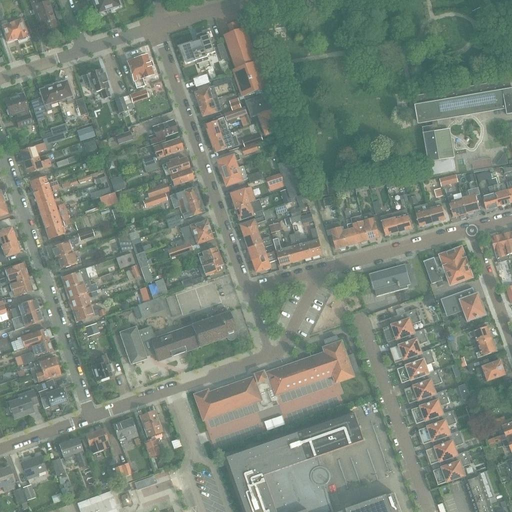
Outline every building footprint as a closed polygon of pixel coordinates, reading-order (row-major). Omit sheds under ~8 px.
[(50,31),(60,28),(57,20),(55,21),(48,0),(41,3),(40,0),(32,0),(31,1),(38,22),(40,21),(43,31),(49,29),(50,31)] [(117,6),(119,6),(116,0),(92,0),(97,13),(110,9),(112,9),(117,8),(117,6)] [(480,8),(478,9),(473,12),(477,20),(484,17),(480,8)] [(18,40),(26,37),(20,19),(2,26),(7,42),(17,39),(18,40)] [(231,33),(224,35),(235,69),(233,70),(240,93),(242,97),(244,96),(244,98),(251,117),(258,115),(266,136),(286,128),(279,108),(281,107),(275,91),(271,92),(270,88),(260,60),(258,61),(246,28),(239,30),(237,23),(229,26),(231,33)] [(196,41),(204,66),(209,65),(208,60),(209,60),(207,55),(215,52),(212,41),(214,40),(211,31),(207,33),(207,35),(201,37),(201,39),(196,41)] [(204,66),(196,41),(182,46),(188,63),(196,61),(197,64),(198,64),(200,68),(204,66)] [(223,43),(217,45),(222,61),(226,59),(228,58),(223,43)] [(142,78),(153,74),(146,55),(133,59),(134,60),(127,62),(136,89),(145,86),(142,78)] [(101,68),(85,73),(86,74),(82,76),(85,84),(89,82),(92,94),(100,91),(103,99),(110,97),(106,86),(107,86),(101,68)] [(206,75),(193,79),(196,87),(209,82),(206,75)] [(213,86),(194,92),(199,104),(217,98),(214,88),(233,82),(230,76),(212,82),(213,86)] [(511,88),(511,80),(414,97),(415,104),(418,123),(432,120),(433,125),(422,127),(424,134),(429,163),(430,162),(432,176),(456,171),(453,158),(448,129),(444,130),(438,126),(437,119),(506,108),(507,116),(511,114),(511,88)] [(52,84),(58,102),(66,100),(68,105),(73,103),(66,82),(61,83),(61,81),(52,84)] [(41,97),(30,101),(37,121),(44,119),(42,113),(52,110),(50,105),(58,102),(52,84),(43,87),(44,89),(39,91),(41,97)] [(129,94),(132,104),(148,98),(145,89),(129,94)] [(18,128),(32,123),(23,94),(4,100),(10,117),(16,115),(17,117),(15,118),(18,128)] [(127,111),(123,97),(114,99),(119,113),(127,111)] [(88,114),(83,98),(75,101),(80,116),(88,114)] [(213,99),(199,104),(203,117),(222,110),(217,98),(213,99)] [(230,104),(232,111),(234,110),(241,108),(239,101),(230,104)] [(226,113),(225,114),(227,121),(237,118),(247,114),(245,107),(241,108),(234,110),(232,111),(226,113)] [(223,119),(206,125),(210,139),(223,134),(228,133),(225,124),(223,119)] [(172,121),(152,127),(154,135),(148,137),(151,145),(165,140),(164,137),(176,132),(172,121)] [(64,124),(56,127),(58,134),(66,131),(64,124)] [(81,130),(84,140),(95,137),(92,127),(81,130)] [(118,144),(131,140),(128,132),(115,137),(118,144)] [(55,136),(52,137),(54,142),(64,139),(62,133),(55,136)] [(223,134),(210,139),(215,153),(238,145),(235,137),(225,140),(223,134)] [(258,136),(243,141),(245,147),(261,142),(263,141),(261,135),(258,136)] [(178,138),(161,144),(152,147),(156,159),(165,156),(182,150),(178,138)] [(86,153),(96,150),(93,140),(83,143),(86,153)] [(256,143),(242,149),(244,156),(259,151),(256,143)] [(34,146),(19,151),(23,162),(38,157),(37,153),(40,152),(45,150),(43,144),(38,145),(34,146)] [(223,174),(239,168),(236,161),(240,160),(238,155),(235,156),(235,155),(218,161),(223,174)] [(56,163),(58,168),(76,162),(74,156),(56,163)] [(38,157),(23,162),(27,174),(51,166),(48,159),(40,162),(38,157)] [(98,157),(92,159),(94,167),(100,165),(98,157)] [(154,157),(142,162),(146,174),(158,169),(154,157)] [(163,171),(168,169),(170,175),(189,168),(185,157),(166,164),(161,166),(163,171)] [(281,173),(284,181),(290,199),(296,197),(293,187),(302,184),(308,182),(303,167),(302,167),(299,158),(279,165),(282,173),(281,173)] [(239,168),(223,174),(227,187),(243,181),(242,180),(247,179),(245,174),(243,167),(239,168)] [(172,182),(170,183),(172,186),(192,179),(189,168),(170,175),(172,182)] [(90,175),(78,179),(79,183),(92,179),(91,178),(104,174),(103,171),(90,175)] [(250,183),(264,179),(262,171),(248,176),(250,183)] [(269,187),(284,181),(281,173),(266,178),(269,187)] [(33,193),(58,185),(56,180),(47,183),(45,176),(29,181),(33,193)] [(457,176),(447,178),(449,186),(458,183),(457,176)] [(119,177),(110,180),(114,193),(124,189),(119,177)] [(499,207),(511,203),(511,201),(509,190),(508,190),(501,192),(499,185),(498,185),(496,178),(492,179),(499,207)] [(486,210),(499,207),(492,179),(488,180),(490,187),(488,187),(490,195),(483,197),(486,210)] [(165,183),(147,190),(150,198),(168,192),(165,183)] [(338,194),(337,183),(318,186),(319,197),(338,194)] [(355,186),(356,193),(369,190),(368,183),(355,186)] [(37,205),(52,200),(50,192),(59,189),(58,185),(33,193),(37,205)] [(195,187),(170,196),(175,208),(179,207),(200,200),(195,187)] [(251,187),(245,189),(231,194),(233,201),(232,202),(234,208),(250,203),(247,196),(254,194),(251,187)] [(108,188),(99,191),(100,197),(110,194),(108,188)] [(443,196),(441,188),(434,190),(436,198),(443,196)] [(286,189),(280,191),(283,198),(289,196),(286,189)] [(469,214),(470,215),(474,214),(474,212),(480,211),(476,196),(480,195),(478,189),(469,192),(471,197),(463,199),(467,214),(469,214)] [(114,193),(107,195),(111,205),(117,203),(114,193)] [(406,195),(400,196),(403,207),(409,205),(406,195)] [(410,205),(417,203),(416,196),(408,198),(410,205)] [(460,216),(461,217),(465,216),(466,215),(467,214),(463,199),(455,201),(453,196),(448,197),(454,218),(460,216)] [(158,197),(147,200),(143,202),(145,208),(149,206),(160,202),(160,201),(158,197)] [(41,216),(65,208),(63,203),(54,206),(52,200),(37,205),(41,216)] [(183,219),(204,212),(200,200),(179,207),(181,214),(165,220),(168,228),(180,224),(178,220),(183,218),(183,219)] [(376,215),(382,213),(379,201),(372,203),(376,215)] [(434,223),(435,225),(439,224),(439,222),(446,220),(441,201),(435,202),(436,207),(429,209),(433,224),(434,223)] [(265,208),(262,209),(257,210),(256,208),(252,210),(250,203),(234,208),(236,214),(238,214),(240,221),(254,216),(266,212),(265,208)] [(425,226),(427,227),(431,226),(431,224),(433,224),(429,209),(427,204),(414,208),(420,227),(425,226)] [(275,209),(277,215),(287,212),(286,206),(275,209)] [(45,227),(69,219),(65,208),(41,216),(45,227)] [(118,208),(112,210),(115,219),(121,217),(118,208)] [(294,217),(301,215),(299,208),(290,211),(292,218),(294,217)] [(401,232),(402,234),(406,233),(406,231),(412,229),(407,210),(394,213),(399,233),(401,232)] [(270,211),(266,212),(254,216),(255,220),(240,225),(244,238),(259,233),(256,224),(266,221),(265,218),(271,216),(270,211)] [(370,241),(371,242),(375,241),(376,239),(380,238),(373,213),(362,216),(364,226),(368,241),(370,241)] [(392,235),(393,236),(397,235),(398,233),(399,233),(394,213),(381,217),(386,236),(392,235)] [(311,214),(301,217),(302,221),(303,224),(313,221),(311,214)] [(367,241),(368,241),(364,226),(362,216),(351,219),(358,244),(362,243),(363,244),(367,243),(367,241)] [(69,219),(45,227),(48,239),(64,234),(61,227),(70,224),(69,219)] [(290,219),(282,221),(283,228),(292,225),(291,224),(290,219)] [(351,219),(346,220),(349,230),(343,232),(347,247),(349,247),(350,248),(354,247),(354,245),(358,244),(351,219)] [(192,235),(210,229),(207,220),(185,227),(187,233),(191,231),(192,235)] [(340,249),(341,250),(345,249),(345,247),(347,247),(343,232),(340,222),(326,226),(328,236),(332,235),(336,250),(340,249)] [(278,223),(269,225),(271,234),(280,231),(278,223)] [(0,244),(0,245),(15,240),(11,227),(0,230),(0,244)] [(189,247),(196,245),(213,239),(210,229),(192,235),(183,239),(185,244),(167,250),(170,258),(191,251),(189,247)] [(314,241),(308,243),(312,258),(323,255),(316,229),(311,230),(314,241)] [(80,234),(82,240),(93,236),(91,230),(80,234)] [(261,240),(259,233),(244,238),(248,250),(271,242),(270,237),(261,240)] [(299,233),(295,234),(302,260),(312,258),(308,243),(306,236),(301,237),(299,233)] [(511,234),(511,233),(501,236),(507,255),(511,254),(511,234)] [(288,248),(292,263),(302,260),(295,234),(294,234),(289,236),(292,247),(288,248)] [(501,236),(491,238),(498,263),(508,261),(507,255),(501,236)] [(139,238),(130,241),(133,250),(135,255),(144,252),(151,250),(150,245),(142,247),(141,242),(139,238)] [(55,258),(72,252),(75,251),(73,245),(77,243),(75,239),(68,241),(69,241),(51,247),(55,258)] [(292,263),(288,248),(281,250),(278,239),(273,240),(280,266),(292,263)] [(5,257),(20,252),(15,240),(0,245),(2,250),(0,250),(0,266),(2,266),(0,261),(6,260),(5,257)] [(272,245),(271,242),(248,250),(252,261),(267,256),(264,248),(272,245)] [(201,265),(220,259),(216,247),(201,253),(197,254),(201,265)] [(441,259),(447,276),(451,285),(472,278),(461,248),(440,255),(441,259)] [(72,252),(55,258),(58,270),(80,263),(79,258),(74,259),(72,252)] [(131,253),(123,256),(127,267),(134,264),(131,253)] [(81,260),(83,266),(94,263),(93,263),(98,261),(96,256),(81,260)] [(268,259),(267,256),(252,261),(257,274),(271,269),(269,263),(277,261),(275,256),(268,259)] [(441,278),(447,276),(441,259),(435,261),(434,258),(423,262),(432,285),(437,283),(442,281),(441,278)] [(204,276),(223,270),(220,259),(201,265),(198,266),(201,277),(204,276)] [(23,263),(6,269),(4,269),(7,277),(0,279),(0,285),(28,277),(23,263)] [(370,275),(374,290),(375,290),(377,297),(408,288),(407,285),(410,284),(405,266),(401,267),(400,264),(396,265),(397,268),(370,275)] [(139,277),(135,266),(130,268),(133,279),(139,277)] [(148,266),(140,269),(145,284),(153,282),(152,278),(148,266)] [(61,277),(65,289),(83,283),(82,283),(81,278),(87,276),(85,268),(78,270),(79,271),(61,277)] [(13,297),(32,291),(28,277),(0,285),(0,286),(9,284),(13,297)] [(184,288),(184,289),(202,283),(200,277),(191,280),(191,278),(182,281),(182,282),(181,282),(183,288),(184,288)] [(90,293),(97,290),(95,283),(90,285),(89,280),(82,283),(83,283),(65,289),(69,300),(86,294),(90,293)] [(138,306),(132,308),(136,318),(142,316),(142,317),(164,310),(160,298),(150,302),(145,288),(139,290),(144,304),(138,306)] [(463,308),(467,321),(467,322),(485,315),(478,294),(475,295),(472,288),(440,300),(446,314),(463,308)] [(101,289),(97,290),(90,293),(92,298),(98,296),(97,293),(102,292),(101,289)] [(90,305),(86,294),(69,300),(72,311),(90,305)] [(427,307),(436,304),(432,294),(423,297),(427,307)] [(15,308),(9,310),(12,319),(21,316),(38,310),(35,299),(14,306),(15,308)] [(92,312),(90,305),(72,311),(76,322),(99,314),(100,317),(105,315),(103,309),(98,311),(98,310),(92,312)] [(225,309),(216,312),(206,315),(208,320),(154,338),(150,327),(137,332),(136,327),(119,333),(130,365),(147,359),(146,357),(155,354),(158,362),(226,338),(226,339),(227,339),(227,340),(228,340),(229,341),(231,341),(232,340),(233,340),(234,340),(234,339),(235,337),(235,336),(235,335),(235,334),(235,333),(234,332),(235,332),(228,312),(226,312),(225,309)] [(388,343),(400,339),(414,333),(412,325),(421,322),(416,310),(418,310),(417,309),(380,322),(380,323),(392,319),(394,325),(382,329),(388,343)] [(38,310),(21,316),(22,322),(13,325),(14,330),(42,321),(38,310)] [(84,331),(82,331),(83,335),(85,335),(87,338),(99,334),(95,324),(83,329),(84,331)] [(478,344),(492,339),(488,327),(469,334),(470,338),(475,337),(478,344)] [(20,337),(22,343),(24,348),(30,346),(48,340),(45,329),(20,337)] [(425,329),(414,333),(400,339),(402,345),(390,349),(395,363),(407,359),(421,353),(419,345),(428,342),(424,330),(425,330),(425,329)] [(448,343),(454,341),(452,335),(445,337),(446,338),(447,343),(448,343)] [(268,373),(269,375),(276,395),(331,376),(334,384),(340,382),(354,377),(353,374),(359,372),(353,355),(347,357),(342,342),(339,343),(339,342),(337,336),(324,341),(327,347),(324,348),(325,351),(326,353),(268,373)] [(492,339),(478,344),(481,352),(476,354),(478,358),(497,351),(492,339)] [(36,361),(34,356),(52,350),(48,340),(30,346),(32,352),(20,356),(23,365),(36,361)] [(449,347),(452,354),(459,351),(456,345),(449,347)] [(432,350),(421,353),(407,359),(409,365),(397,369),(402,384),(414,380),(429,374),(426,366),(435,363),(431,351),(432,350)] [(105,355),(99,357),(96,358),(98,364),(91,366),(92,368),(91,369),(93,375),(94,375),(96,381),(99,380),(100,382),(107,379),(106,378),(112,376),(111,372),(114,371),(111,364),(108,365),(105,355)] [(34,367),(29,369),(31,374),(57,365),(54,356),(33,363),(34,367)] [(464,358),(458,360),(461,368),(467,366),(464,358)] [(504,374),(506,373),(505,368),(502,368),(500,361),(477,369),(479,375),(484,373),(487,381),(505,375),(504,374)] [(34,383),(39,381),(60,375),(57,365),(31,374),(32,379),(34,383)] [(458,365),(451,367),(455,378),(462,376),(458,365)] [(439,370),(429,374),(414,380),(416,386),(404,390),(409,404),(421,400),(436,394),(433,386),(442,383),(438,371),(440,371),(439,370)] [(210,393),(209,391),(195,395),(204,420),(261,400),(262,405),(277,400),(276,395),(269,375),(266,376),(264,372),(256,375),(258,379),(255,380),(254,378),(210,393)] [(25,377),(17,380),(19,385),(32,380),(30,375),(25,377)] [(45,382),(35,385),(43,409),(66,401),(62,388),(55,390),(53,382),(46,384),(45,382)] [(25,407),(37,403),(32,390),(17,395),(18,398),(7,402),(13,418),(27,413),(25,407)] [(447,390),(436,394),(421,400),(423,406),(411,410),(416,424),(428,420),(443,414),(440,406),(450,403),(446,392),(447,391),(447,390)] [(472,406),(466,408),(469,417),(475,415),(472,406)] [(154,411),(139,417),(147,441),(144,442),(149,458),(160,454),(153,434),(161,432),(154,411)] [(454,411),(443,414),(428,420),(430,426),(418,430),(423,445),(436,441),(450,435),(448,427),(457,424),(453,412),(454,412),(454,411)] [(354,414),(228,459),(246,511),(401,511),(395,493),(341,511),(332,511),(332,509),(334,508),(331,500),(329,501),(325,485),(326,485),(327,484),(328,483),(328,482),(329,481),(329,480),(330,479),(330,478),(330,477),(330,476),(329,474),(329,473),(328,472),(328,471),(327,470),(326,469),(325,468),(324,468),(323,468),(321,467),(319,457),(364,441),(354,414)] [(503,428),(505,434),(487,441),(489,446),(497,443),(511,438),(511,417),(504,420),(503,418),(496,420),(499,429),(503,428)] [(127,440),(137,436),(131,419),(113,426),(117,438),(118,438),(118,440),(126,438),(127,440)] [(88,447),(89,447),(92,454),(103,450),(110,447),(103,429),(85,436),(88,447)] [(426,451),(431,465),(443,461),(457,455),(455,447),(464,444),(460,432),(461,432),(461,431),(450,435),(436,441),(438,447),(426,451)] [(504,446),(504,448),(509,446),(511,453),(511,452),(511,438),(497,443),(499,448),(504,446)] [(80,467),(86,465),(77,439),(59,445),(63,458),(64,458),(64,459),(72,457),(71,455),(75,453),(80,467)] [(468,452),(457,455),(443,461),(445,467),(433,471),(438,486),(465,476),(462,468),(471,465),(467,453),(468,453),(468,452)] [(37,473),(45,471),(40,457),(21,463),(29,484),(34,483),(32,477),(38,475),(37,473)] [(64,473),(59,459),(51,462),(56,476),(64,473)] [(132,474),(128,463),(114,468),(118,479),(132,474)] [(11,483),(13,482),(8,468),(0,470),(0,486),(1,486),(3,491),(13,488),(11,483)] [(477,475),(464,479),(476,511),(493,511),(489,499),(493,498),(484,472),(480,474),(477,475)] [(154,476),(135,483),(137,489),(156,482),(154,476)] [(30,485),(23,488),(28,500),(34,497),(30,485)] [(20,489),(13,492),(18,505),(20,504),(25,502),(20,489)] [(118,511),(110,491),(77,503),(79,511),(118,511)]
